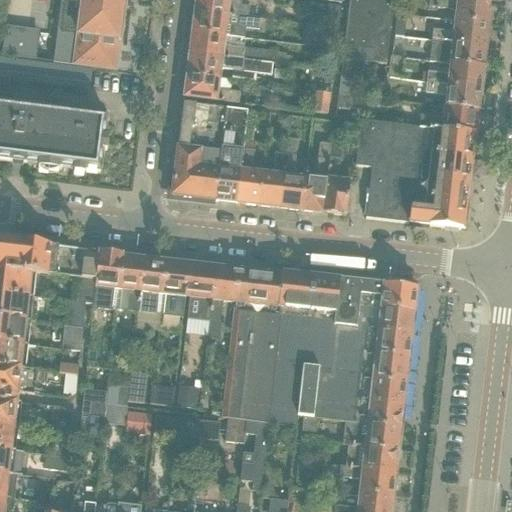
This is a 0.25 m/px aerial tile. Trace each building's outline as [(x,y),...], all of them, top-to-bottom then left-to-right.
[(65,0),(68,4),(60,3),(52,65),(73,67),(73,66),(114,72),(123,6),(125,7),(125,0),(65,0)] [(196,0),(194,13),(248,20),(249,9),(241,8),(241,0),(196,0)] [(350,0),(343,60),(363,62),(387,65),(394,0),(350,0)] [(455,12),(454,24),(487,27),(487,25),(490,23),(491,17),(489,14),(490,1),(478,0),(456,0),(456,1),(446,0),(435,0),(435,10),(455,12)] [(328,7),(325,29),(337,31),(340,8),(328,7)] [(194,13),(192,34),(223,38),(243,41),(244,30),(258,32),(259,21),(248,20),(194,13)] [(396,21),(394,38),(403,39),(405,22),(396,21)] [(432,31),(431,42),(485,48),(487,27),(454,24),(453,34),(432,31)] [(5,27),(3,57),(38,59),(40,29),(5,27)] [(325,29),(323,48),(335,50),(337,31),(325,29)] [(192,34),(189,56),(242,62),(244,51),(222,49),(223,38),(192,34)] [(431,42),(428,64),(449,66),(482,70),(485,48),(431,42)] [(244,51),(242,62),(258,64),(271,66),(272,66),(289,68),(290,59),(285,58),(285,55),(244,49),(244,51)] [(189,56),(186,77),(218,81),(219,71),(232,72),(235,72),(241,73),(256,75),(270,77),(272,66),(258,64),(242,62),(189,56)] [(0,71),(90,83),(92,71),(0,58),(0,71)] [(391,58),(389,78),(398,79),(401,59),(391,58)] [(343,60),(340,80),(360,83),(363,62),(343,60)] [(427,74),(426,85),(480,91),(481,82),(484,80),(484,74),(482,71),(482,70),(449,66),(448,77),(427,74)] [(232,72),(231,80),(255,83),(256,75),(241,73),(235,72),(232,72)] [(218,81),(186,77),(184,99),(237,106),(238,94),(229,93),(231,83),(218,81)] [(445,97),(444,108),(477,112),(478,111),(480,109),(481,103),(479,100),(480,91),(426,85),(425,95),(445,97)] [(315,95),(313,113),(327,115),(330,96),(315,95)] [(338,95),(336,110),(349,111),(350,97),(338,95)] [(194,200),(216,202),(227,110),(204,108),(182,105),(171,197),(194,200)] [(421,118),(419,129),(475,135),(476,125),(478,123),(479,118),(477,115),(477,112),(444,108),(442,121),(421,118)] [(216,202),(237,205),(244,143),(247,113),(227,110),(216,202)] [(0,113),(0,162),(11,163),(12,159),(17,160),(23,161),(22,165),(38,167),(37,171),(38,171),(39,167),(57,169),(57,173),(58,173),(58,169),(73,171),(72,175),(74,175),(74,171),(82,172),(82,176),(83,177),(83,173),(99,174),(102,153),(106,153),(107,141),(103,140),(106,118),(91,117),(90,125),(0,113)] [(277,116),(277,123),(281,129),(288,130),(290,118),(277,116)] [(355,168),(371,170),(371,169),(470,181),(475,135),(419,129),(360,123),(355,168)] [(288,140),(286,157),(296,158),(298,141),(288,140)] [(237,205),(258,207),(261,176),(251,175),(254,144),(244,143),(237,205)] [(301,212),(324,215),(332,146),(319,145),(318,161),(317,160),(314,182),(305,181),(301,212)] [(332,146),(324,215),(345,217),(347,198),(349,183),(338,181),(342,148),(332,146)] [(258,207),(280,210),(286,157),(274,156),(272,177),(261,176),(258,207)] [(280,210),(301,212),(305,181),(293,180),(296,158),(286,157),(280,210)] [(371,169),(371,170),(365,220),(460,231),(464,228),(470,181),(371,169)] [(79,279),(79,280),(95,282),(98,253),(0,240),(0,270),(33,275),(33,274),(79,279)] [(103,310),(114,312),(121,257),(121,256),(98,253),(95,282),(92,306),(92,309),(103,310)] [(114,312),(138,314),(144,260),(121,257),(114,312)] [(138,314),(160,317),(166,262),(144,260),(138,314)] [(160,317),(182,320),(184,300),(189,265),(166,262),(160,317)] [(189,265),(184,300),(185,300),(187,300),(189,301),(186,320),(199,322),(209,323),(216,268),(189,265)] [(223,305),(233,306),(237,271),(216,268),(209,323),(221,324),(223,305)] [(0,270),(0,294),(28,298),(29,290),(31,290),(33,275),(0,270)] [(227,421),(242,423),(260,274),(237,271),(233,306),(220,420),(227,421)] [(242,423),(267,426),(283,274),(281,273),(281,276),(260,274),(242,423)] [(295,429),(297,417),(298,404),(299,404),(300,395),(302,374),(323,376),(326,349),(329,326),(335,280),(314,277),(283,274),(267,426),(295,429)] [(76,304),(92,306),(95,282),(79,280),(76,304)] [(417,290),(335,280),(329,326),(412,336),(417,290)] [(0,319),(25,322),(34,323),(36,308),(27,307),(28,298),(0,294),(0,319)] [(0,319),(0,343),(23,346),(25,322),(0,319)] [(209,323),(207,339),(219,341),(221,324),(209,323)] [(326,349),(409,358),(412,336),(329,326),(326,349)] [(64,329),(62,351),(79,353),(81,331),(64,329)] [(0,367),(22,370),(25,346),(0,343),(0,367)] [(323,376),(406,386),(409,358),(326,349),(323,376)] [(60,366),(59,375),(77,377),(78,368),(60,366)] [(34,371),(22,370),(0,367),(0,401),(16,404),(17,394),(31,396),(34,394),(36,374),(34,371)] [(129,390),(127,403),(144,405),(147,373),(131,371),(130,378),(130,379),(129,390)] [(302,374),(300,395),(403,407),(406,386),(323,376),(302,374)] [(126,410),(127,406),(129,390),(106,388),(105,396),(104,407),(126,410)] [(151,390),(149,405),(172,408),(173,397),(173,392),(174,390),(151,388),(151,390)] [(178,390),(176,409),(196,411),(199,391),(198,391),(178,389),(178,390)] [(83,393),(82,405),(104,407),(105,396),(83,393)] [(303,418),(316,420),(344,423),(400,429),(403,407),(300,395),(299,404),(298,404),(297,417),(303,418)] [(18,404),(16,404),(0,401),(0,426),(15,428),(18,404)] [(82,405),(81,417),(88,418),(103,420),(104,407),(82,405)] [(103,420),(102,422),(124,425),(126,410),(104,407),(103,420)] [(52,416),(50,432),(56,433),(69,434),(72,414),(59,408),(53,408),(52,415),(52,416)] [(128,414),(125,435),(148,437),(150,417),(147,416),(145,416),(128,414)] [(154,420),(153,435),(176,438),(177,425),(178,423),(178,420),(155,417),(154,420)] [(88,418),(85,438),(100,440),(102,422),(103,420),(88,418)] [(303,418),(302,432),(314,433),(316,420),(303,418)] [(177,425),(176,438),(198,441),(200,427),(200,426),(200,423),(178,420),(178,423),(177,425)] [(227,421),(224,443),(243,446),(244,435),(245,423),(242,423),(227,421)] [(200,427),(198,441),(217,443),(218,429),(219,428),(219,425),(200,423),(200,426),(200,427)] [(240,483),(237,507),(242,508),(245,483),(252,484),(251,493),(260,494),(267,426),(245,423),(244,435),(255,437),(252,466),(243,465),(241,465),(239,483),(240,483)] [(398,452),(400,429),(344,423),(342,446),(348,446),(398,452)] [(0,450),(13,452),(15,428),(0,426),(0,450)] [(56,433),(53,457),(68,458),(71,435),(69,434),(56,433)] [(348,446),(345,469),(395,475),(396,463),(399,461),(399,456),(397,454),(398,452),(348,446)] [(0,474),(10,476),(17,477),(19,477),(21,463),(22,455),(13,454),(13,452),(0,450),(0,474)] [(68,458),(53,457),(53,458),(44,457),(43,471),(66,474),(68,458)] [(322,466),(321,476),(338,478),(339,468),(322,466)] [(360,480),(358,495),(392,499),(393,494),(395,492),(396,487),(394,484),(395,475),(339,468),(338,478),(360,480)] [(17,477),(10,476),(0,474),(0,499),(14,501),(17,477)] [(37,490),(35,503),(41,504),(48,491),(37,490)] [(390,511),(392,499),(358,495),(357,509),(335,507),(334,511),(390,511)] [(12,511),(14,501),(0,499),(0,511),(12,511)] [(286,511),(287,503),(274,502),(273,511),(269,510),(268,511),(286,511)] [(70,511),(92,511),(94,507),(94,506),(94,505),(71,503),(71,504),(71,506),(70,511)]
